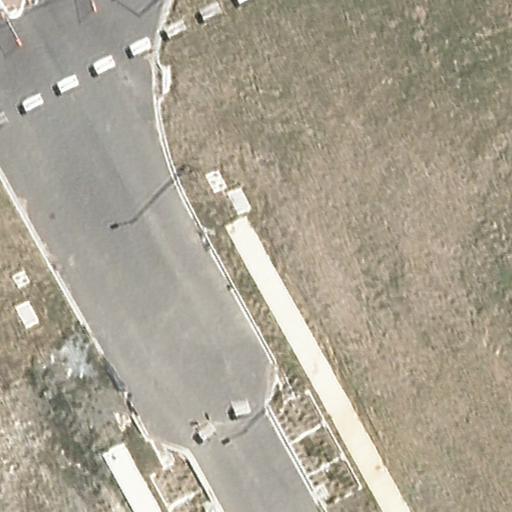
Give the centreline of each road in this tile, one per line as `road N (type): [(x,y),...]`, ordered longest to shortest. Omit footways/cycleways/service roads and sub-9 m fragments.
road 1 (unclassified): [(270,511),(78,143)]
road 2 (unclassified): [(88,0),(78,143)]
road 3 (unclassified): [(78,143),(0,50)]
